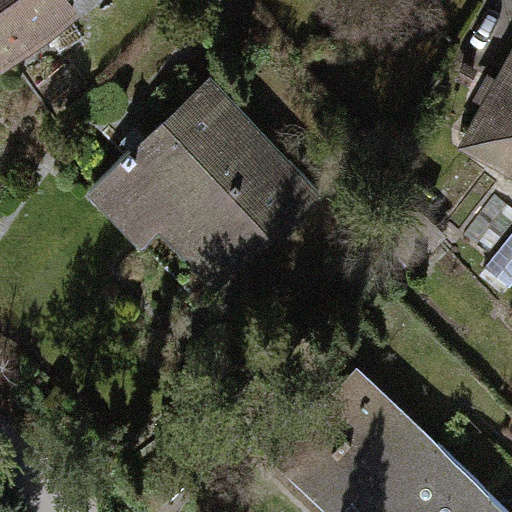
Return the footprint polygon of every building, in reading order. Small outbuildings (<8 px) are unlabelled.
[(0,0),(0,49),(10,66),(97,13),(88,0),(0,0)] [(0,49),(0,73),(10,66),(0,49)] [(331,191),(211,63),(84,181),(141,241),(160,232),(220,295),(331,191)] [(511,68),(461,158),(511,186),(511,68)] [(511,511),(367,374),(280,465),(328,511),(511,511)]
